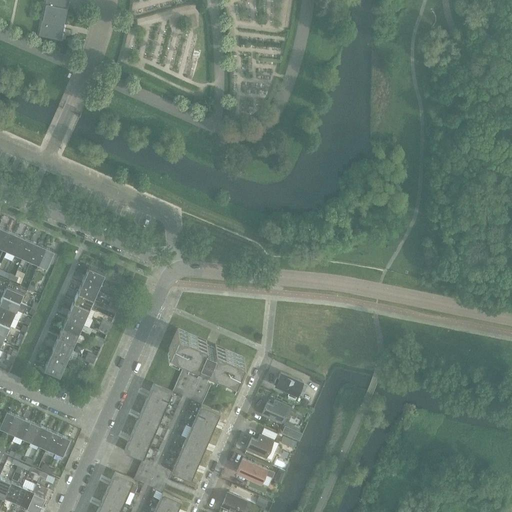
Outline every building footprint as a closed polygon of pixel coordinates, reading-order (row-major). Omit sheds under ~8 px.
[(69,0),(46,0),(45,4),(46,4),(43,19),(42,19),(39,35),(61,40),(63,32),(60,32),(62,24),(64,25),(65,24),(64,24),(67,9),(68,9),(69,0)] [(14,233),(6,230),(0,244),(0,247),(7,250),(14,233)] [(14,233),(7,250),(15,254),(22,237),(14,233)] [(30,240),(22,237),(15,254),(23,257),(30,240)] [(38,244),(30,240),(23,257),(30,261),(38,244)] [(46,247),(38,244),(30,261),(39,264),(46,247)] [(54,251),(46,247),(39,264),(47,268),(54,251)] [(89,266),(85,275),(101,282),(105,273),(89,266)] [(85,275),(81,283),(97,290),(101,282),(85,275)] [(81,283),(78,292),(93,299),(97,290),(81,283)] [(7,286),(3,294),(20,302),(24,294),(7,286)] [(78,292),(74,300),(90,307),(93,299),(78,292)] [(3,294),(0,300),(0,302),(16,310),(22,312),(24,313),(27,305),(20,302),(3,294)] [(74,300),(70,309),(92,318),(95,310),(90,307),(74,300)] [(0,302),(0,312),(19,320),(22,312),(16,310),(0,302)] [(70,309),(67,317),(82,324),(90,327),(93,319),(92,318),(70,309)] [(0,312),(0,320),(10,325),(16,327),(19,320),(0,312)] [(67,317),(63,325),(79,332),(82,324),(67,317)] [(0,320),(0,330),(6,333),(10,325),(0,320)] [(79,332),(63,325),(59,334),(75,341),(79,332)] [(245,357),(215,345),(214,347),(206,344),(207,341),(178,328),(169,348),(188,357),(198,361),(200,357),(208,361),(206,365),(216,369),(236,378),(245,357)] [(59,334),(55,342),(71,349),(75,341),(59,334)] [(71,349),(55,342),(52,350),(68,357),(71,349)] [(52,350),(48,359),(64,366),(68,357),(52,350)] [(153,511),(158,503),(162,492),(172,471),(177,459),(182,448),(186,437),(191,426),(196,415),(201,404),(216,369),(206,365),(208,361),(200,357),(198,361),(188,357),(173,392),(168,403),(163,414),(158,425),(153,436),(149,447),(144,458),(139,469),(134,479),(129,491),(124,502),(119,511),(153,511)] [(60,375),(64,366),(48,359),(44,368),(60,375)] [(297,394),(303,381),(281,372),(278,378),(276,377),(274,381),(276,382),(275,384),(290,391),(289,395),(295,397),(297,394)] [(168,403),(173,392),(154,383),(149,394),(168,403)] [(163,414),(168,403),(149,394),(144,405),(163,414)] [(281,422),(289,406),(275,399),(273,404),(267,402),(262,414),(281,422)] [(220,412),(201,404),(196,415),(215,424),(220,412)] [(163,414),(144,405),(139,416),(158,425),(163,414)] [(0,425),(0,427),(7,431),(15,414),(7,410),(0,425)] [(23,417),(15,414),(7,431),(15,434),(23,417)] [(211,435),(215,424),(196,415),(191,426),(211,435)] [(153,436),(158,425),(139,416),(134,427),(153,436)] [(31,421),(23,417),(15,434),(23,438),(31,421)] [(39,424),(31,421),(23,438),(31,441),(39,424)] [(47,428),(39,424),(31,441),(39,445),(47,428)] [(206,446),(211,435),(191,426),(186,437),(206,446)] [(285,426),(282,432),(299,440),(302,433),(285,426)] [(149,447),(153,436),(134,427),(129,438),(149,447)] [(54,431),(47,428),(39,445),(47,448),(54,431)] [(62,434),(54,431),(47,448),(55,452),(62,434)] [(70,438),(62,434),(55,452),(63,455),(70,438)] [(266,457),(273,440),(260,434),(257,440),(252,437),(247,448),(266,457)] [(201,457),(206,446),(186,437),(182,448),(201,457)] [(144,458),(149,447),(129,438),(124,450),(144,458)] [(291,439),(288,445),(294,448),(297,442),(291,439)] [(196,468),(201,457),(182,448),(177,459),(196,468)] [(243,457),(237,471),(246,475),(254,479),(254,481),(258,483),(259,481),(268,485),(272,476),(265,473),(266,469),(267,468),(243,457)] [(191,479),(196,468),(177,459),(172,471),(191,479)] [(17,466),(15,471),(20,473),(23,468),(29,471),(31,467),(19,462),(17,466)] [(129,491),(134,479),(115,471),(110,482),(129,491)] [(11,480),(0,475),(0,494),(4,496),(11,480)] [(22,486),(15,501),(26,506),(36,484),(25,479),(22,486)] [(22,486),(11,480),(4,496),(15,501),(22,486)] [(124,502),(129,491),(110,482),(105,493),(124,502)] [(36,484),(26,506),(38,511),(48,488),(37,483),(36,484)] [(177,511),(182,500),(162,492),(158,503),(177,511)] [(236,511),(241,511),(247,501),(228,492),(222,505),(228,508),(227,510),(228,511),(233,511),(234,511),(236,511)] [(118,511),(119,511),(124,502),(105,493),(100,504),(118,511)] [(176,511),(177,511),(158,503),(153,511),(176,511)]
